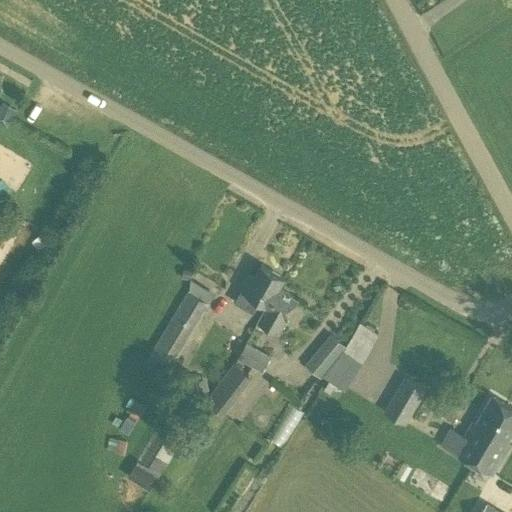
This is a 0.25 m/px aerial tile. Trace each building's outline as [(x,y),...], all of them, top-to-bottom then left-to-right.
[(16,109),(1,101),(0,102),(0,118),(8,123),(16,109)] [(278,288),(279,288),(284,278),(262,265),(254,277),(249,274),(241,290),(242,291),(236,301),(256,312),(260,304),(267,307),(267,308),(278,288)] [(297,299),(279,288),(278,288),(267,308),(267,307),(259,321),(279,331),(297,299)] [(165,376),(210,303),(188,289),(150,352),(151,353),(145,364),(165,376)] [(344,390),(363,362),(379,332),(360,322),(344,349),(322,375),(344,390)] [(320,376),(345,345),(330,333),(305,364),(320,376)] [(262,371),(271,355),(246,341),(237,358),(262,371)] [(224,415),(252,377),(233,362),(204,400),(224,415)] [(406,423),(426,389),(404,376),(384,410),(406,423)] [(451,426),(441,443),(473,461),(491,432),(490,431),(497,419),(497,418),(506,403),(492,395),(476,423),(473,421),(465,434),(451,426)] [(491,432),(473,461),(494,473),(510,444),(508,442),(511,434),(511,406),(506,403),(497,418),(497,419),(490,431),(491,432)] [(184,452),(205,418),(199,414),(178,448),(184,452)] [(158,478),(184,437),(171,429),(148,466),(137,459),(127,475),(148,488),(155,476),(158,478)] [(412,464),(404,480),(449,503),(457,487),(412,464)] [(503,511),(487,502),(480,511),(503,511)]
